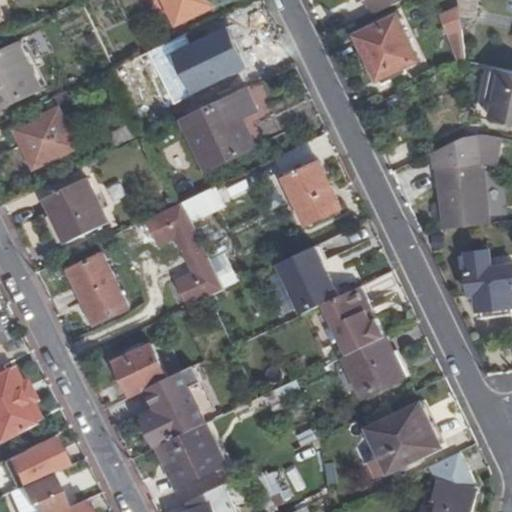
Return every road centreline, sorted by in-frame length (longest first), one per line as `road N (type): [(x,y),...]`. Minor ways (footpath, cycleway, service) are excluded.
road 1 (residential): [(290,0),(511,463)]
road 2 (residential): [(138,511),(0,240)]
